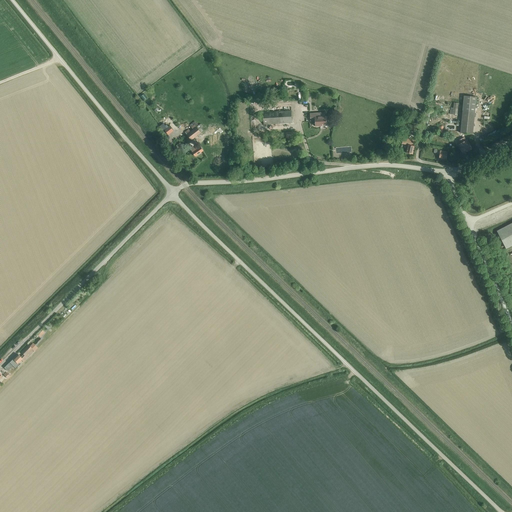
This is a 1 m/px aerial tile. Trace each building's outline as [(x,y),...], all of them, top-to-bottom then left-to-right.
[(463,111),(461,122),(456,121),(456,124),(461,125),(460,133),(472,134),(475,112),(476,104),(464,102),(463,111)] [(450,108),(450,114),(457,115),(458,103),(453,103),(453,108),(450,108)] [(420,125),(426,127),(430,112),(424,110),(420,125)] [(264,123),(264,125),(292,123),(291,111),(263,113),(263,115),(259,115),(259,123),(264,123)] [(317,117),(317,114),(311,114),(312,121),(315,121),(316,126),(327,126),(326,116),(317,117)] [(203,131),(201,129),(204,127),(201,124),(199,125),(197,123),(196,123),(195,121),(190,125),(193,130),(190,132),(189,130),(185,132),(191,140),(203,131)] [(165,130),(169,127),(165,122),(161,125),(165,130)] [(166,130),(170,134),(175,129),(171,125),(166,130)] [(402,143),(406,144),(408,145),(406,153),(412,154),(415,141),(404,138),(402,143)] [(467,140),(459,144),(458,145),(463,153),(472,148),(467,140)] [(190,148),(191,150),(195,156),(203,151),(199,145),(194,148),(193,146),(190,148)] [(439,158),(446,159),(447,152),(440,151),(439,158)] [(511,223),(497,231),(506,248),(511,245),(511,223)] [(18,354),(10,362),(13,366),(15,368),(19,365),(17,363),(21,360),(23,362),(34,351),(28,345),(21,352),(24,355),(23,357),(22,356),(21,357),(18,354)] [(10,362),(4,368),(8,371),(13,366),(10,362)]
